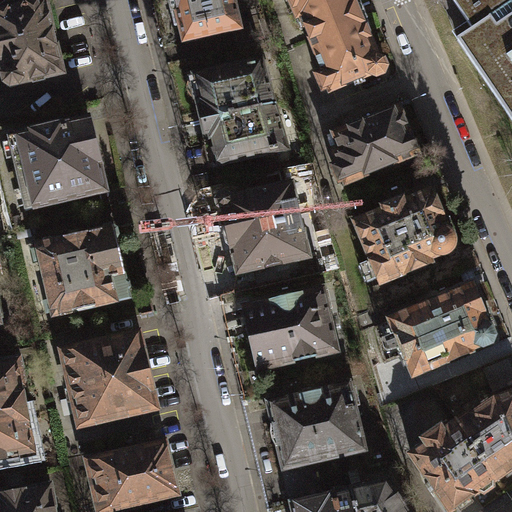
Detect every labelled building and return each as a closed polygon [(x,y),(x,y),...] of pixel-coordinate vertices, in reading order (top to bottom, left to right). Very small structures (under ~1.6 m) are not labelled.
[(0,0),(0,56),(6,85),(61,72),(43,0),(0,0)] [(173,0),(178,16),(184,42),(232,31),(240,29),(238,23),(232,0),(173,0)] [(289,0),(297,20),(301,18),(322,68),(319,72),(313,74),(321,92),(328,89),(329,92),(371,74),(376,78),(384,75),(387,67),(383,59),(377,56),(353,0),(289,0)] [(511,0),(452,0),(473,29),(511,2),(511,0)] [(457,40),(511,119),(511,2),(473,29),(468,33),(457,40)] [(240,29),(232,31),(237,48),(272,39),(266,15),(238,23),(240,29)] [(190,78),(201,123),(273,104),(262,60),(190,78)] [(201,123),(212,167),(285,149),(273,104),(201,123)] [(344,181),(345,184),(419,154),(398,108),(334,134),(340,148),(337,150),(335,155),(338,163),(331,166),(339,183),(344,181)] [(9,137),(26,212),(106,192),(88,119),(9,137)] [(232,248),(237,273),(309,257),(291,184),(230,198),(225,196),(221,197),(217,201),(218,206),(223,209),(227,224),(224,232),(225,243),(232,248)] [(432,189),(354,222),(379,285),(449,255),(452,249),(453,240),(449,230),(432,189)] [(34,245),(52,318),(131,299),(114,226),(34,245)] [(474,285),(390,320),(405,354),(414,375),(487,345),(491,342),(493,337),(493,331),(474,285)] [(245,309),(259,370),(336,352),(322,291),(245,309)] [(405,354),(390,320),(375,327),(385,362),(405,354)] [(61,351),(79,427),(156,407),(138,335),(61,351)] [(511,368),(507,356),(481,367),(492,392),(511,383),(511,368)] [(0,363),(0,411),(26,406),(18,360),(0,363)] [(268,402),(283,468),(318,460),(364,449),(350,384),(268,402)] [(511,391),(489,402),(458,422),(497,478),(511,467),(511,391)] [(0,411),(0,459),(35,452),(26,406),(0,411)] [(411,454),(450,511),(478,491),(483,493),(492,487),(492,482),(497,478),(458,422),(457,421),(443,430),(439,426),(421,438),(425,444),(411,454)] [(86,459),(98,511),(99,511),(178,493),(166,442),(86,459)] [(318,460),(283,468),(287,486),(318,478),(322,477),(318,460)] [(318,478),(287,486),(290,502),(322,495),(318,478)] [(408,511),(386,480),(351,488),(356,511),(408,511)] [(0,511),(55,511),(50,485),(0,493),(0,511)] [(356,511),(351,488),(322,495),(290,502),(292,511),(356,511)]
